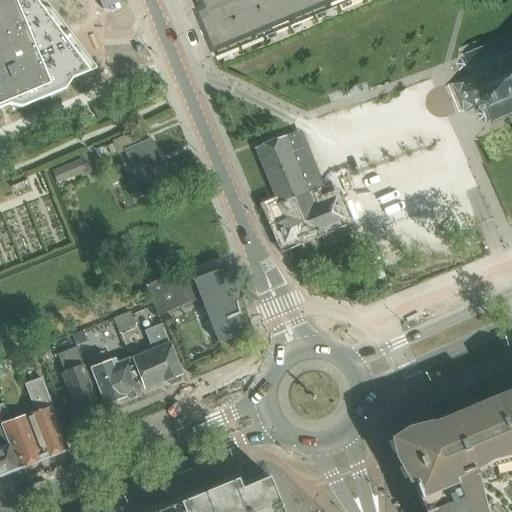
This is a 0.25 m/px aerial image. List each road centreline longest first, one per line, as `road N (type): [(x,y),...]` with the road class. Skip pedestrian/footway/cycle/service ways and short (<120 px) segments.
road 1 (secondary): [(265,398),(8,511)]
road 2 (tertiary): [(245,221),(148,0)]
road 3 (secondary): [(74,511),(277,428)]
road 4 (secondary): [(511,294),(352,363)]
road 5 (secondary): [(365,390),(511,322)]
road 6 (tertiary): [(312,347),(245,221)]
road 7 (tertiary): [(245,221),(284,358)]
